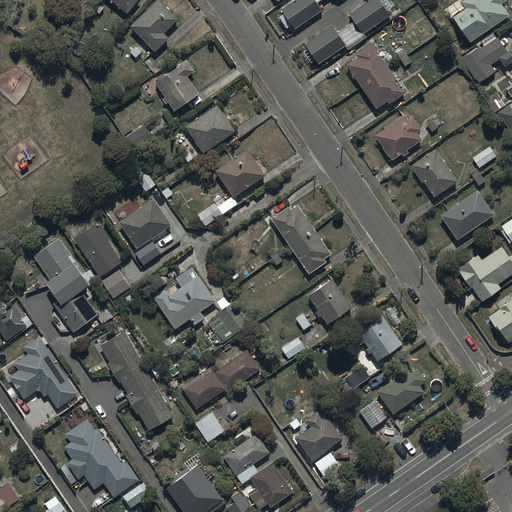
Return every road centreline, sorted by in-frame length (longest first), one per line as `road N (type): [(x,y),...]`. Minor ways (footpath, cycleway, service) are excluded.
road 1 (residential): [(223,0),(509,412)]
road 2 (tertiary): [(363,511),(509,412)]
